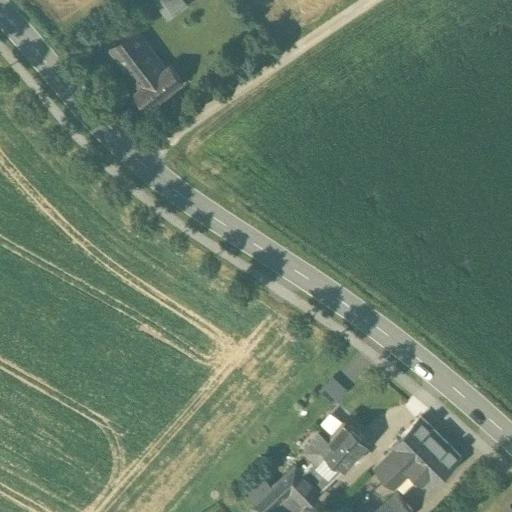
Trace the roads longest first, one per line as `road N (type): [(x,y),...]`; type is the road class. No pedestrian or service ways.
road 1 (tertiary): [(0,13),(135,160),(396,341),(511,441)]
road 2 (track): [(380,0),(135,160)]
